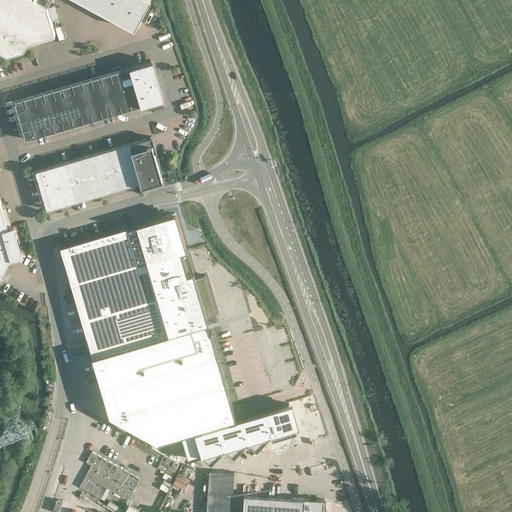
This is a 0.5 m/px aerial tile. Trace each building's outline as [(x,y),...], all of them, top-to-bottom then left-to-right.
[(0,0),(0,50),(1,48),(8,52),(25,48),(28,40),(55,32),(51,18),(51,17),(50,13),(48,6),(48,5),(37,0),(0,0)] [(37,0),(48,5),(50,0),(83,0),(100,9),(104,2),(116,9),(112,16),(135,28),(150,0),(37,0)] [(55,4),(48,6),(50,13),(51,17),(51,18),(59,16),(55,4)] [(151,60),(15,100),(26,139),(162,99),(151,60)] [(151,136),(36,170),(36,173),(43,195),(47,209),(141,181),(142,185),(163,179),(162,175),(151,136)] [(0,278),(11,259),(11,258),(17,256),(17,255),(23,254),(14,224),(8,226),(0,197),(0,278)] [(158,217),(61,246),(93,355),(110,414),(158,440),(181,434),(182,433),(236,418),(208,321),(206,315),(216,312),(205,275),(195,277),(182,233),(180,234),(174,215),(158,220),(158,217)] [(182,433),(181,434),(189,458),(203,454),(211,462),(221,452),(226,447),(234,456),(244,446),(249,440),(257,449),(267,439),(272,434),(273,438),(297,431),(296,427),(300,426),(293,401),(289,402),(236,418),(182,433)] [(128,499),(140,478),(92,451),(86,461),(91,464),(79,486),(100,498),(106,487),(128,499)] [(231,511),(234,472),(209,470),(206,511),(231,511)] [(243,511),(323,511),(324,499),(305,498),(244,494),(243,511)] [(60,511),(64,500),(63,499),(58,498),(54,509),(60,511)]
